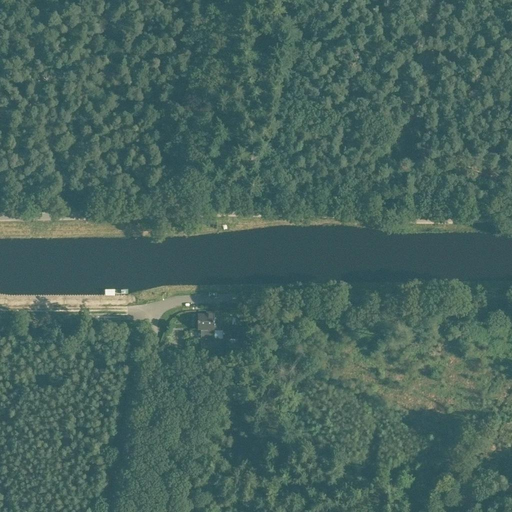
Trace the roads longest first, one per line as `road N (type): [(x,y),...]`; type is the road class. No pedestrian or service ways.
road 1 (unclassified): [(0,212),(511,213)]
road 2 (unclassified): [(113,511),(164,316),(175,305),(236,303)]
road 3 (track): [(225,0),(176,210)]
road 4 (track): [(175,305),(0,302)]
